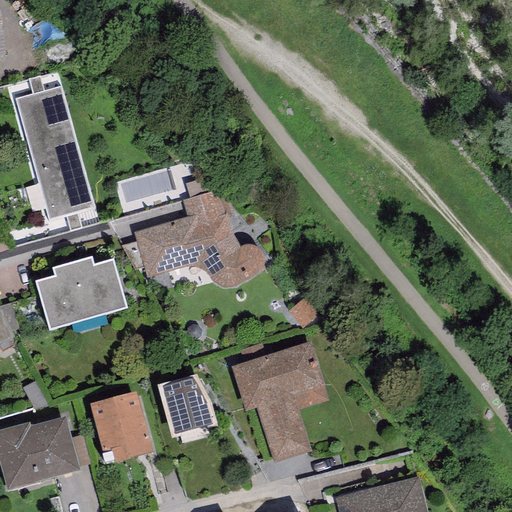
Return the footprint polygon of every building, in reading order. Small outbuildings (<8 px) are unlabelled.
[(60,87),(14,100),(47,222),(94,209),(60,87)] [(223,190),(182,202),(188,220),(133,235),(147,278),(172,271),(181,269),(186,269),(192,269),(198,271),(202,271),(207,276),(212,283),(216,286),(220,289),(223,290),(228,289),(233,289),(261,273),(265,271),(265,263),(264,257),(263,255),(257,251),(252,249),(248,249),(243,249),(239,250),(232,238),(228,219),(230,218),(223,190)] [(92,261),(51,272),(53,279),(35,284),(48,333),(126,312),(113,263),(94,268),(92,261)] [(311,346),(231,370),(245,414),(256,411),(273,466),(311,454),(297,411),(328,402),(324,389),(311,346)] [(197,379),(156,389),(171,441),(218,428),(211,406),(197,379)] [(136,396),(89,408),(106,469),(152,457),(136,396)] [(26,426),(0,432),(0,467),(7,493),(80,474),(65,420),(27,430),(26,426)] [(426,511),(418,479),(336,500),(338,511),(426,511)]
